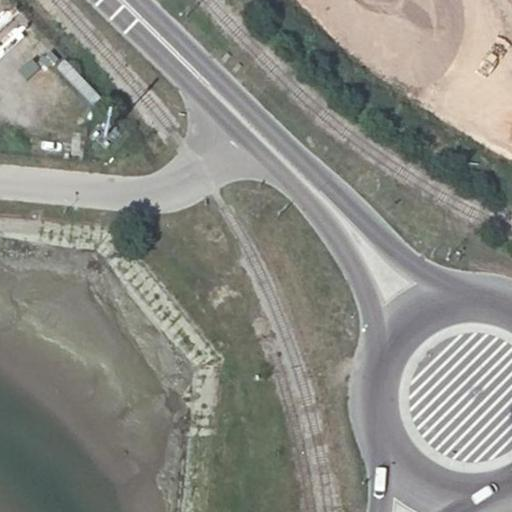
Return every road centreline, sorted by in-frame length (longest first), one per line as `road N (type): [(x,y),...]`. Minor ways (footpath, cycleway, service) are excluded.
road 1 (tertiary): [(463,299),(383,236),(236,92),(172,51)]
road 2 (tertiary): [(240,136),(321,216),(390,347)]
road 3 (unclassified): [(240,136),(177,187),(140,195),(0,180)]
